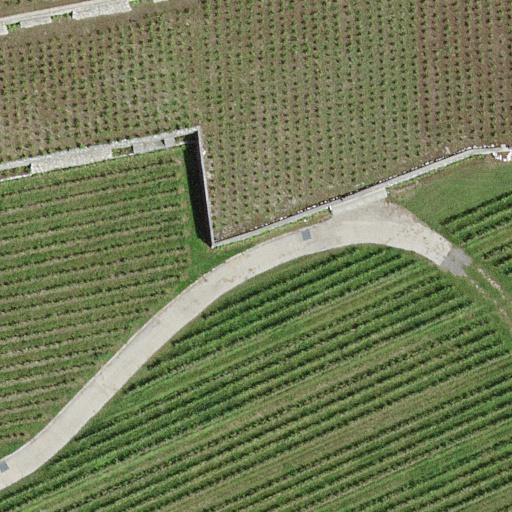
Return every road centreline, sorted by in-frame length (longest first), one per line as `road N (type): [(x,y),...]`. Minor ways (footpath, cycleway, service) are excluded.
road 1 (track): [(0,469),(49,434),(121,356),(268,250),(366,221),(411,232)]
road 2 (track): [(511,311),(472,267),(411,232)]
